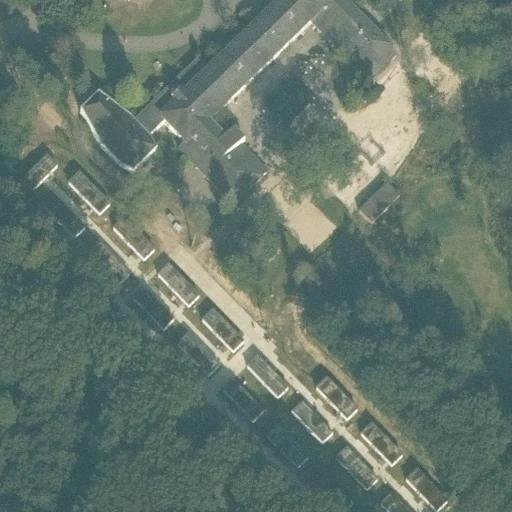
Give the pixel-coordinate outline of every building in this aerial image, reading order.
[(278,0),(281,2),(207,74),(196,62),(133,123),(130,119),(97,98),(79,115),(100,148),(110,159),(119,168),(132,175),(149,159),(156,152),(149,139),(148,139),(163,124),(184,146),(178,151),(232,207),(270,171),(233,133),(225,141),(209,126),(311,27),(353,70),(348,74),(364,91),(397,59),(389,51),(390,50),(341,0),(278,0)] [(64,169),(54,158),(22,188),(32,199),(64,169)] [(82,174),(72,183),(102,216),(112,206),(82,174)] [(388,186),(359,217),(373,230),(402,199),(388,186)] [(57,197),(47,207),(77,239),(87,229),(57,197)] [(32,220),(21,230),(51,263),(62,253),(32,220)] [(126,221),(115,230),(145,263),(156,253),(126,221)] [(101,244),(90,254),(120,286),(131,276),(101,244)] [(76,267),(65,277),(95,309),(105,300),(76,267)] [(169,267),(159,277),(189,310),(199,300),(169,267)] [(144,291),(134,301),(164,333),(174,323),(144,291)] [(119,314),(108,324),(138,356),(149,347),(119,314)] [(213,314),(202,324),(232,356),(243,347),(213,314)] [(188,338),(177,348),(207,380),(218,370),(188,338)] [(163,361),(152,371),(182,403),(193,393),(163,361)] [(257,361),(246,371),(276,403),(286,394),(257,361)] [(231,385),(221,395),(251,427),(261,417),(231,385)] [(325,385),(315,395),(345,427),(355,417),(325,385)] [(206,408),(196,418),(225,450),(236,440),(206,408)] [(300,408),(290,418),(319,450),(330,440),(300,408)] [(275,432),(264,441),(294,474),(305,464),(275,432)] [(369,432),(358,442),(388,474),(399,464),(369,432)] [(250,455),(239,465),(269,497),(280,487),(250,455)] [(344,455),(333,465),(363,497),(374,487),(344,455)] [(318,479),(308,488),(329,511),(347,511),(348,511),(318,479)] [(412,479),(402,488),(423,511),(441,511),(442,511),(412,479)] [(302,511),(293,502),(283,511),(282,511),(302,511)] [(396,511),(387,502),(377,511),(376,511),(396,511)]
